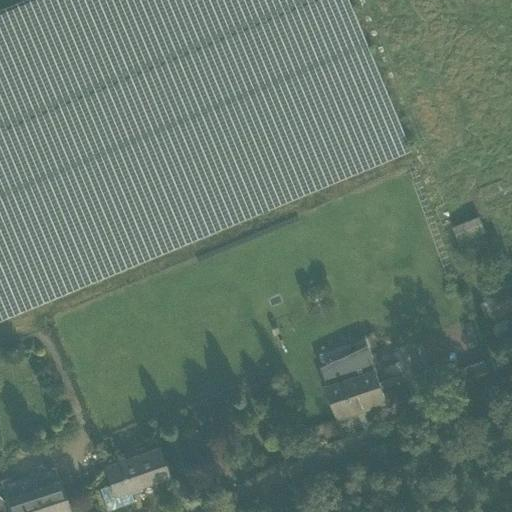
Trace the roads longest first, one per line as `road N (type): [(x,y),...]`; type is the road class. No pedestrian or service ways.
road 1 (unclassified): [(511,382),(196,511)]
road 2 (unknown): [(0,343),(45,328),(63,335),(84,390),(81,440),(31,464)]
